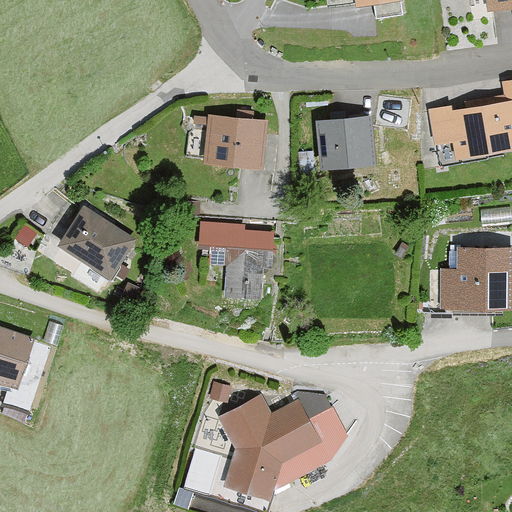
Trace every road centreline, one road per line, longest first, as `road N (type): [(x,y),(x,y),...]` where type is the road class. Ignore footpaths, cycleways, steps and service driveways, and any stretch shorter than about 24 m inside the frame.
road 1 (residential): [(0,277),(39,297),(357,391),(369,419),(360,449),(297,495)]
road 2 (residential): [(231,48),(243,62),(288,77),(511,61)]
road 3 (residential): [(0,215),(231,48)]
